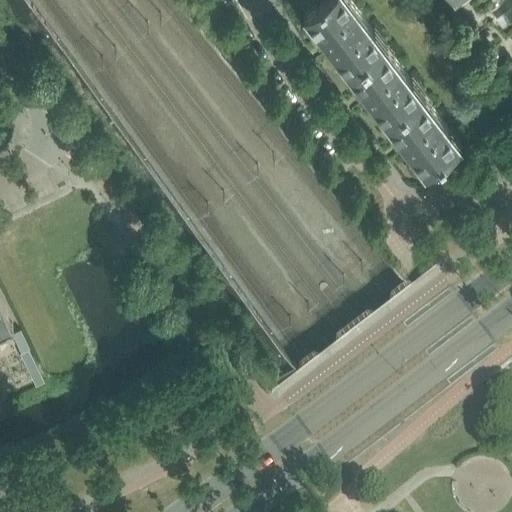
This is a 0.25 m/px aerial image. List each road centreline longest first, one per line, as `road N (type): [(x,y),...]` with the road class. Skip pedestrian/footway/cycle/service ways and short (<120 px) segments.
road 1 (secondary): [(511,262),(193,511)]
road 2 (secondary): [(246,511),(511,309)]
road 3 (residential): [(0,196),(65,162),(0,49)]
road 4 (residential): [(359,161),(300,90),(246,0)]
